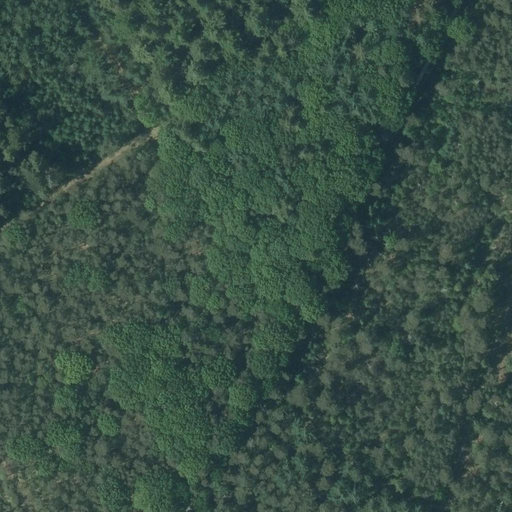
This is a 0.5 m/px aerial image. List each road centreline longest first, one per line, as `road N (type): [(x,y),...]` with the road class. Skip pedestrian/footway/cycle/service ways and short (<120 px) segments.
road 1 (unknown): [(273,358),(467,0)]
road 2 (unknown): [(471,511),(411,495),(331,449),(273,358)]
road 3 (track): [(270,352),(235,256),(151,131)]
road 4 (track): [(438,511),(511,294)]
road 5 (track): [(0,230),(151,131)]
road 6 (unknown): [(191,511),(273,358)]
road 7 (track): [(151,131),(71,0)]
road 8 (track): [(168,120),(90,0)]
